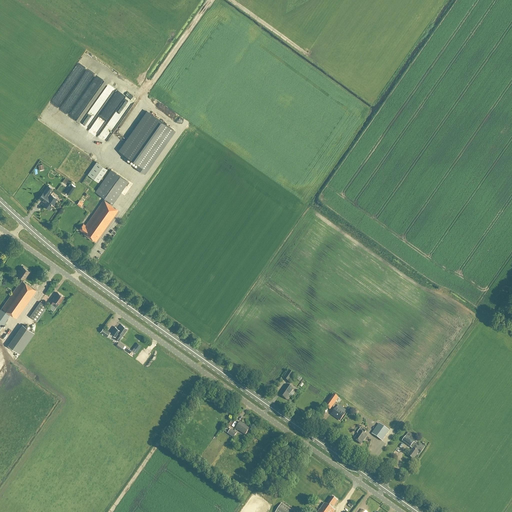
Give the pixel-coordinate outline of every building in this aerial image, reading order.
[(77,61),(60,90),(64,92),(63,93),(67,95),(84,65),(77,61)] [(84,86),(93,76),(88,71),(78,81),(84,86)] [(91,89),(89,93),(92,95),(100,84),(98,83),(97,84),(94,81),(89,88),(91,89)] [(76,83),(61,108),(67,112),(83,87),(76,83)] [(112,93),(116,89),(110,83),(106,87),(112,93)] [(111,92),(104,88),(80,124),(87,129),(111,92)] [(105,139),(129,101),(124,98),(100,136),(105,139)] [(175,131),(147,112),(119,151),(139,165),(136,168),(144,174),(175,131)] [(95,160),(88,174),(99,180),(107,166),(95,160)] [(111,206),(128,182),(111,170),(96,192),(105,198),(103,200),(85,226),(82,225),(80,229),(83,231),(82,232),(96,241),(118,211),(111,206)] [(71,185),(65,193),(70,196),(76,188),(71,185)] [(51,188),(48,186),(39,198),(44,202),(43,204),(46,206),(46,207),(49,209),(57,198),(50,194),(48,197),(46,195),(51,188)] [(21,280),(23,281),(29,272),(22,266),(17,274),(22,278),(20,280),(21,280)] [(36,290),(23,281),(21,280),(1,309),(0,310),(0,328),(10,314),(16,318),(36,290)] [(59,304),(64,297),(58,293),(53,299),(52,299),(50,302),(56,307),(58,304),(59,304)] [(40,302),(30,317),(36,322),(47,307),(40,302)] [(10,346),(21,353),(35,331),(24,324),(10,346)] [(114,339),(118,342),(127,329),(121,325),(118,329),(115,327),(110,333),(115,337),(114,339)] [(107,337),(110,333),(103,328),(100,332),(107,337)] [(141,346),(134,341),(129,348),(136,353),(141,346)] [(289,371),(283,378),(289,382),(294,375),(289,371)] [(289,395),(293,389),(287,385),(280,395),(287,400),(290,395),(289,395)] [(331,398),(325,406),(329,409),(335,401),(338,398),(334,395),(331,398)] [(331,414),(340,421),(345,414),(340,411),(341,409),(337,406),(331,414)] [(245,435),(249,429),(240,422),(236,428),(245,435)] [(382,440),(389,430),(379,423),(372,433),(382,440)] [(366,431),(361,427),(357,433),(358,434),(354,440),(361,444),(367,436),(364,434),(366,431)] [(234,438),(237,433),(231,428),(227,433),(234,438)] [(411,447),(414,442),(406,436),(402,441),(411,447)] [(420,453),(425,447),(418,442),(413,448),(410,451),(411,451),(408,455),(413,459),(419,452),(420,453)] [(332,508),(337,500),(332,496),(326,504),(324,502),(317,511),(333,511),(335,510),(332,508)] [(294,511),(282,503),(275,511),(294,511)]
